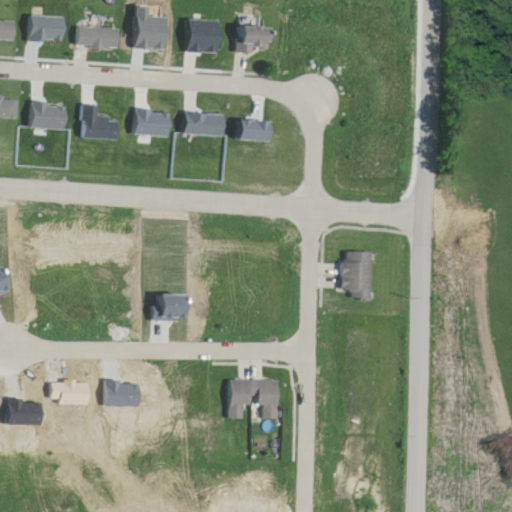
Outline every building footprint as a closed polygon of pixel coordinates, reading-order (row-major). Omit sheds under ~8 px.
[(0,41),(17,41),(17,21),(0,20),(0,41)] [(78,47),(120,50),(121,29),(79,27),(78,47)] [(237,27),(237,50),(272,50),(272,27),(237,27)] [(20,97),(0,96),(0,117),(20,118),(20,97)] [(375,300),(376,253),(346,252),(346,291),(355,291),(355,300),(375,300)] [(281,381),(231,381),(231,419),(248,419),(248,411),(263,411),(263,420),(281,420),(281,381)]
